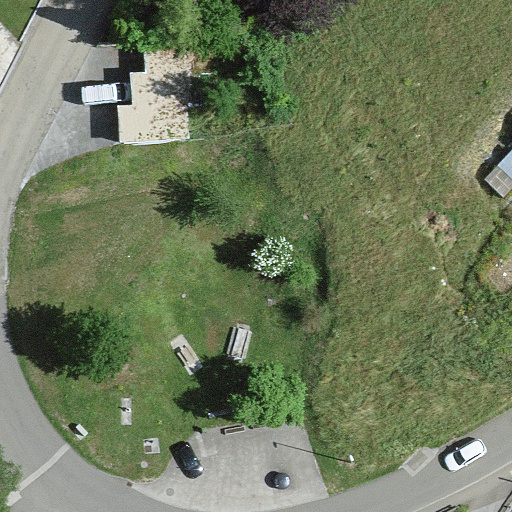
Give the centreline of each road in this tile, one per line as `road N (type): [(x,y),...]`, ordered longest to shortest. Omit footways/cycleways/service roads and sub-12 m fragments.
road 1 (unclassified): [(0,165),(79,0)]
road 2 (unclassified): [(511,435),(361,511)]
